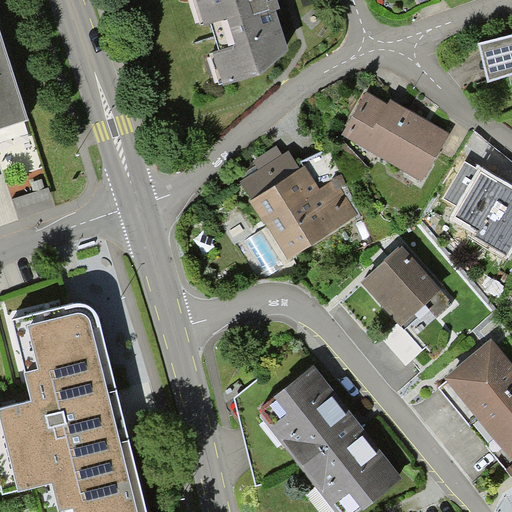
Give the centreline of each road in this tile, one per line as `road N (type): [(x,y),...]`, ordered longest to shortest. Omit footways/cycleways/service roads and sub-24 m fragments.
road 1 (residential): [(480,511),(300,303),(259,299),(173,329)]
road 2 (residential): [(372,45),(293,92),(187,183),(140,204)]
road 3 (secondary): [(70,0),(140,204)]
road 4 (secondary): [(173,329),(216,511)]
road 5 (residential): [(511,146),(441,88),(403,44)]
road 6 (residential): [(0,250),(140,204)]
road 7 (secondary): [(140,204),(173,329)]
